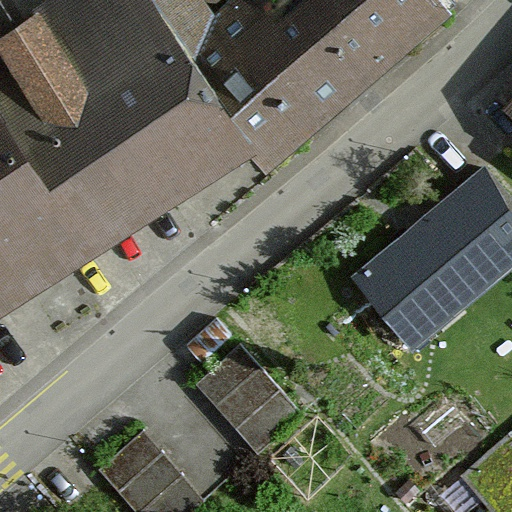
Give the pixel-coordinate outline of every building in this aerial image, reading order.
[(0,297),(239,140),(178,48),(146,0),(43,0),(0,28),(0,297)] [(433,0),(239,0),(178,48),(239,140),(262,174),(445,15),(433,0)] [(511,203),(479,164),(349,272),(408,342),(511,255),(511,203)] [(302,411),(241,342),(197,381),(259,450),(302,411)] [(511,511),(511,424),(468,461),(510,511),(511,511)] [(186,511),(203,497),(141,428),(98,467),(137,511),(186,511)]
